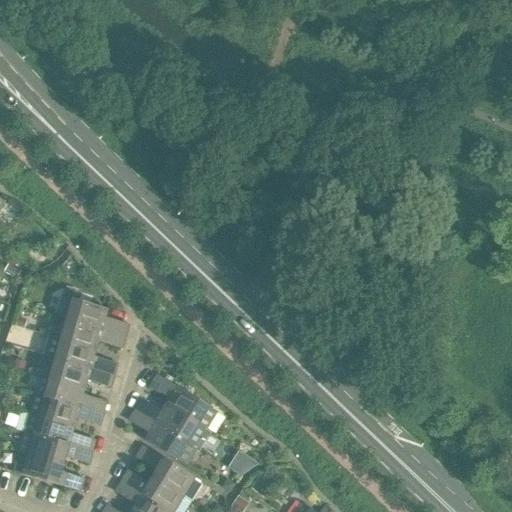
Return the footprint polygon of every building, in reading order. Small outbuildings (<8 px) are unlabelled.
[(104,319),(107,311),(63,298),(57,318),(66,321),(124,338),(128,326),(104,319)] [(124,338),(66,321),(60,340),(95,350),(97,343),(121,349),(124,338)] [(93,358),(95,350),(60,340),(50,337),(45,356),(55,359),(113,376),(117,364),(93,358)] [(113,376),(55,359),(49,378),(84,389),(86,381),(110,388),(113,376)] [(82,396),(84,389),(49,378),(40,376),(35,395),(102,415),(105,403),(82,396)] [(216,413),(155,376),(148,387),(169,400),(165,406),(196,426),(205,431),(216,413)] [(102,415),(35,395),(29,415),(73,427),(75,420),(99,426),(102,415)] [(196,426),(165,406),(161,413),(140,400),(134,411),(196,449),(186,442),(196,426)] [(196,449),(134,411),(127,421),(148,434),(144,441),(175,461),(185,467),(196,449)] [(71,435),(73,427),(29,415),(38,418),(32,436),(91,453),(94,441),(71,435)] [(91,453),(32,436),(24,433),(18,453),(62,465),(64,458),(88,465),(91,453)] [(200,483),(142,447),(135,458),(156,471),(152,478),(191,502),(192,502),(189,501),(200,483)] [(60,473),(62,465),(18,453),(12,473),(80,492),(83,480),(60,473)] [(243,455),(232,472),(241,477),(257,465),(243,455)] [(185,511),(191,502),(152,478),(147,484),(127,471),(120,482),(169,511),(185,511)] [(169,511),(120,482),(114,492),(135,505),(131,511),(169,511)]
